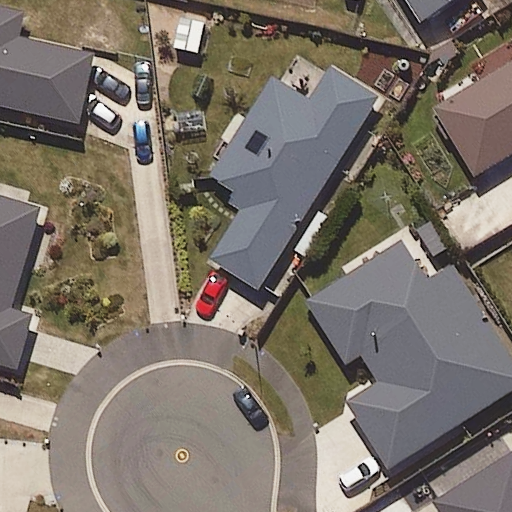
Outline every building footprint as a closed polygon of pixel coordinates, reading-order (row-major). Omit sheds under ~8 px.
[(423,0),(434,16),(460,0),(423,0)] [(26,14),(0,7),(0,105),(82,124),(97,57),(20,39),(26,14)] [(511,64),(440,109),(481,176),(511,157),(511,64)] [(383,99),(334,68),(312,103),(278,81),(251,123),(243,118),(209,172),(235,189),(244,210),(213,257),(263,289),(383,99)] [(44,210),(0,197),(0,363),(21,369),(37,315),(16,309),(44,210)] [(432,282),(405,241),(312,302),(352,362),(365,354),(384,382),(352,404),(395,470),(511,393),(511,354),(454,267),(432,282)] [(511,511),(511,455),(437,503),(442,511),(511,511)]
